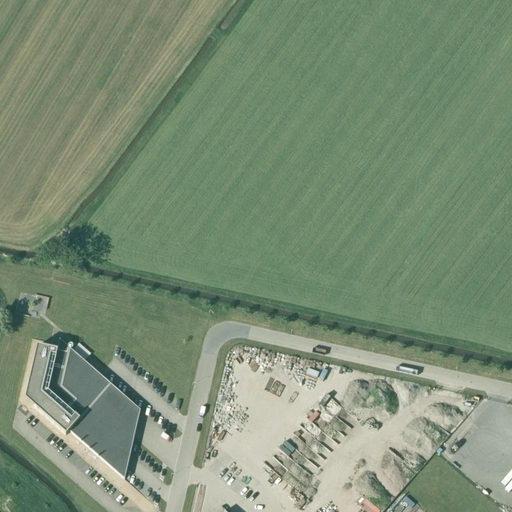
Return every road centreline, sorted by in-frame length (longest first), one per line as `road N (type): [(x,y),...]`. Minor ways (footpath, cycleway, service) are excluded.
road 1 (unclassified): [(219,333),(511,392)]
road 2 (unclassified): [(219,333),(174,511)]
